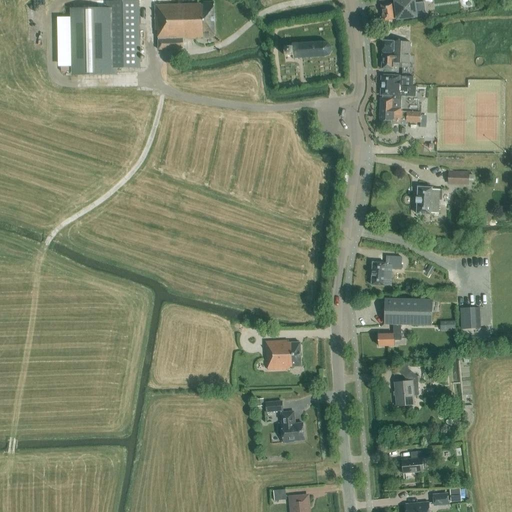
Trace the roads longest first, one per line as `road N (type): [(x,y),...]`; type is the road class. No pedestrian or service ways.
road 1 (secondary): [(350,511),(336,333),(358,144),(351,114),(359,62),(349,0)]
road 2 (track): [(163,88),(130,175),(48,244)]
